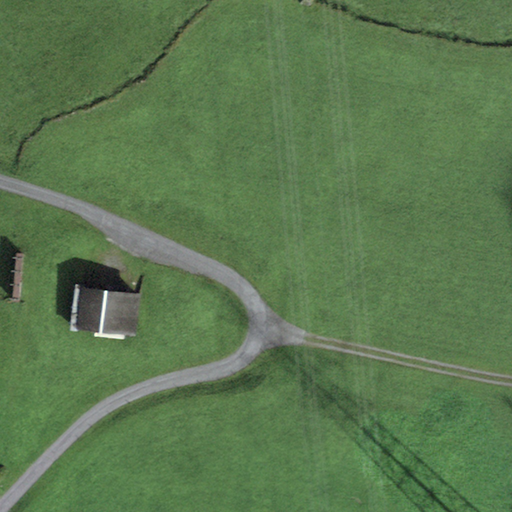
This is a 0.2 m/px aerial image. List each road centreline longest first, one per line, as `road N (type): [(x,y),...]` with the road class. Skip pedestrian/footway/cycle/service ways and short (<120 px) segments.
road 1 (unclassified): [(0,508),(86,421),(132,394),(240,359),(258,322),(253,299),(235,277),(79,206),(0,183)]
road 2 (track): [(258,322),(349,350),(511,380)]
